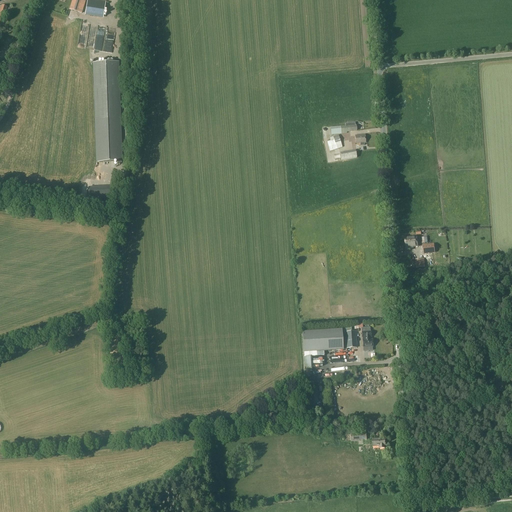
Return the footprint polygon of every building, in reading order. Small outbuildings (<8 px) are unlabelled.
[(81,13),(85,0),(73,0),(70,9),(81,13)] [(103,17),(105,1),(95,0),(87,0),(85,14),(103,17)] [(119,62),(93,63),(96,163),(122,162),(119,62)] [(345,124),(345,126),(331,127),(331,135),(347,134),(347,132),(357,131),(356,125),(354,125),(354,123),(345,124)] [(331,151),(342,147),(338,135),(330,138),(331,141),(328,142),(331,151)] [(365,135),(359,136),(355,136),(356,144),(359,144),(360,146),(364,146),(363,143),(366,143),(365,135)] [(342,160),(357,158),(356,152),(341,154),(342,160)] [(88,188),(89,200),(112,199),(112,187),(88,188)] [(413,248),(412,246),(417,246),(416,237),(405,238),(406,247),(408,247),(408,248),(413,248)] [(434,245),(423,246),(424,253),(434,252),(434,245)] [(424,259),(415,260),(416,267),(416,268),(425,267),(425,266),(424,259)] [(370,326),(361,327),(361,331),(360,331),(361,337),(364,337),(364,339),(361,339),(362,346),(372,345),(372,338),(370,338),(369,336),(371,336),(370,326)] [(381,343),(389,339),(383,329),(376,333),(381,343)] [(304,351),(344,348),(342,330),(303,333),(304,351)] [(347,348),(357,347),(356,331),(346,332),(347,348)] [(351,442),(367,440),(366,431),(350,432),(351,442)] [(385,448),(385,445),(386,445),(385,439),(376,440),(373,440),(373,447),(380,446),(380,448),(385,448)]
